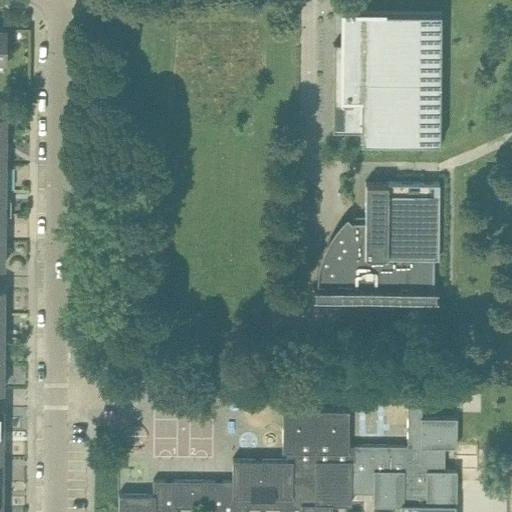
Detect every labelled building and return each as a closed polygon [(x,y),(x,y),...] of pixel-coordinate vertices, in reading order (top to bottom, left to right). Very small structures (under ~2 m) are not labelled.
[(439,141),(441,11),(342,11),(342,42),(333,42),(333,130),(361,131),(361,141),(439,141)] [(438,256),(439,182),(365,181),(364,220),(352,220),(349,216),(341,225),(333,235),(328,246),(323,258),(321,270),(320,282),(321,282),(320,286),(313,286),(313,287),(315,287),(315,295),(313,295),(313,296),(437,297),(437,296),(435,296),(435,288),(437,288),(437,287),(433,287),(433,256),(438,256)] [(4,199),(4,189),(0,189),(0,214),(4,214),(10,214),(10,199),(4,199)] [(290,377),(290,366),(259,366),(259,376),(290,377)] [(331,511),(332,503),(350,503),(350,491),(355,491),(355,483),(373,483),(373,503),(402,504),(402,511),(453,511),(453,504),(456,504),(456,468),(442,468),(442,464),(435,464),(435,445),(456,445),(456,415),(421,415),(421,398),(407,398),(407,444),(354,444),(348,444),(349,408),(283,408),(282,450),(287,450),(287,458),(232,458),(232,480),(153,479),(153,493),(118,493),(118,511),(331,511)]
